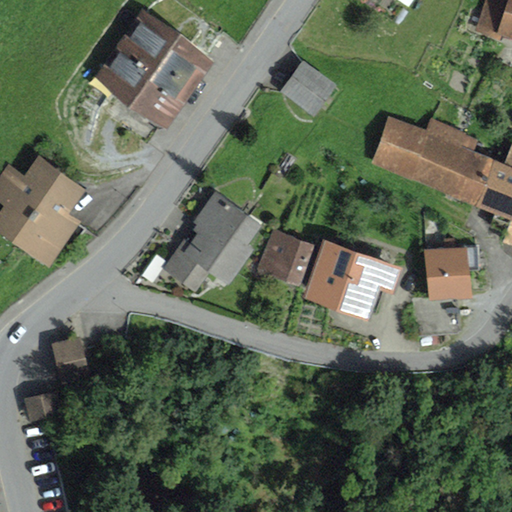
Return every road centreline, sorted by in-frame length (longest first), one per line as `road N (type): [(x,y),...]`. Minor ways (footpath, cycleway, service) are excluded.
road 1 (unclassified): [(511,303),(468,352),(379,363),(293,349),(105,293),(91,281)]
road 2 (tertiary): [(301,0),(140,232),(91,281)]
road 3 (tertiary): [(91,281),(1,365),(23,511)]
